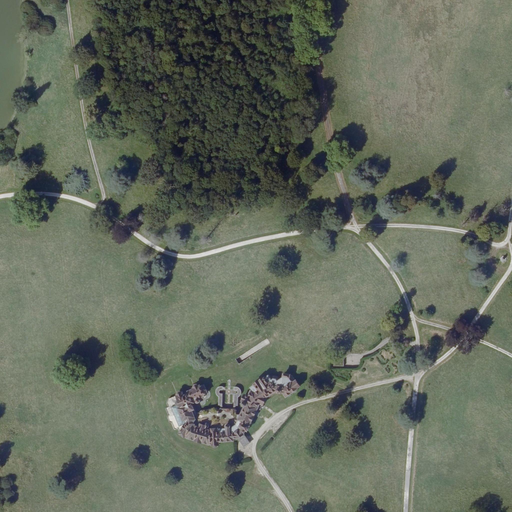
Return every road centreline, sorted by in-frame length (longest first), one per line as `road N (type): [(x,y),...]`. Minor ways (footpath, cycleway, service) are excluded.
road 1 (unclassified): [(100,206),(154,248),(182,257),(353,226)]
road 2 (unclassified): [(307,0),(329,145),(353,226)]
road 3 (unclassified): [(65,0),(100,206)]
road 4 (unclassified): [(353,226),(446,229),(495,249)]
